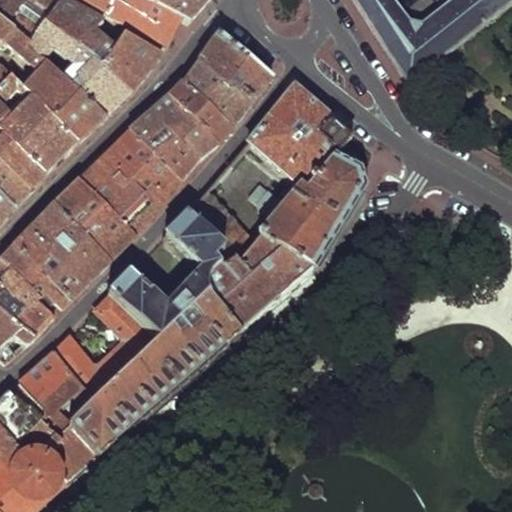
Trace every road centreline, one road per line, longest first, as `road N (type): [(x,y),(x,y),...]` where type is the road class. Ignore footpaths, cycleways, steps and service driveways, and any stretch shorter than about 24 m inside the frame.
road 1 (residential): [(430,158),(332,282),(73,511)]
road 2 (residential): [(4,384),(147,242),(295,64)]
road 3 (residential): [(227,3),(0,248)]
road 4 (residential): [(430,158),(329,17)]
road 5 (residential): [(295,64),(430,158)]
